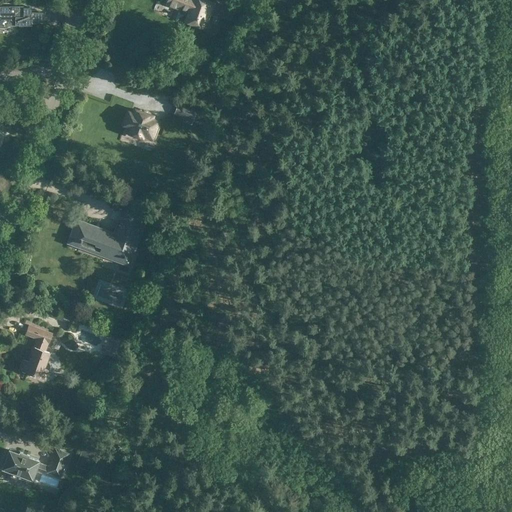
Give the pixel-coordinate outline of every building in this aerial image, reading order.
[(167,0),(166,3),(180,8),(180,10),(178,9),(175,18),(185,21),(201,27),(204,20),(206,21),(213,3),(212,2),(212,3),(205,0),(167,0)] [(0,27),(6,27),(6,25),(31,25),(31,23),(42,23),(42,12),(31,12),(31,8),(19,8),(19,6),(0,6),(0,27)] [(223,108),(225,101),(215,97),(212,104),(223,108)] [(191,121),(196,109),(187,105),(186,110),(176,106),(173,114),(191,121)] [(133,113),(128,111),(123,125),(130,127),(128,133),(142,138),(143,135),(154,140),(159,126),(157,125),(158,120),(152,118),(153,115),(135,109),(133,113)] [(129,260),(133,249),(131,248),(138,231),(139,231),(144,219),(144,218),(144,217),(143,216),(142,215),(127,210),(126,210),(125,210),(124,210),(124,211),(123,211),(119,224),(120,224),(120,226),(118,226),(114,237),(108,234),(107,234),(106,235),(105,236),(100,234),(100,233),(100,232),(100,231),(100,230),(99,229),(98,229),(80,222),(79,222),(78,222),(77,223),(76,224),(72,234),(82,238),(81,240),(80,240),(78,245),(94,251),(95,248),(107,252),(106,255),(125,262),(126,262),(127,262),(128,261),(129,260)] [(40,377),(49,352),(45,350),(48,342),(49,342),(51,334),(40,330),(40,329),(28,325),(25,334),(37,338),(33,347),(34,347),(29,361),(24,359),(20,370),(40,377)] [(63,330),(61,336),(68,338),(70,333),(63,330)] [(83,447),(79,458),(86,461),(84,468),(91,470),(97,452),(83,447)] [(55,448),(49,466),(38,462),(39,460),(29,457),(29,455),(20,451),(19,453),(9,449),(7,454),(5,454),(1,463),(4,464),(2,468),(12,472),(11,476),(20,480),(22,476),(32,479),(37,467),(47,470),(47,472),(60,477),(68,453),(55,448)]
